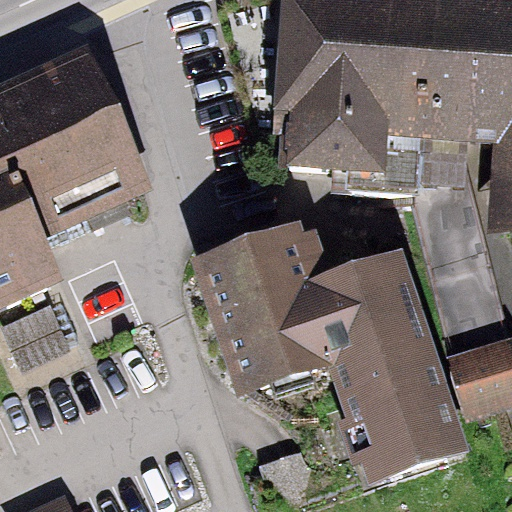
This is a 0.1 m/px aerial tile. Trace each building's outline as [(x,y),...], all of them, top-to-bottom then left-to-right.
[(349,196),(415,201),(472,205),(462,165),(424,162),(426,137),(510,143),(503,230),(511,230),(511,19),(358,8),(301,4),(290,171),(351,175),(349,196)] [(0,312),(45,292),(48,283),(30,244),(133,197),(138,190),(85,70),(0,108),(0,312)] [(414,210),(454,372),(509,357),(472,205),(415,201),(414,210)] [(245,395),(331,365),(311,307),(292,251),(283,255),(280,247),(213,269),(216,277),(206,281),(245,395)] [(386,282),(311,307),(331,365),(348,360),(356,383),(351,385),(383,480),(446,458),(446,454),(441,456),(414,378),(419,376),(386,282)] [(3,333),(23,376),(68,355),(48,312),(3,333)] [(511,401),(511,367),(509,357),(454,372),(465,417),(511,401)]
